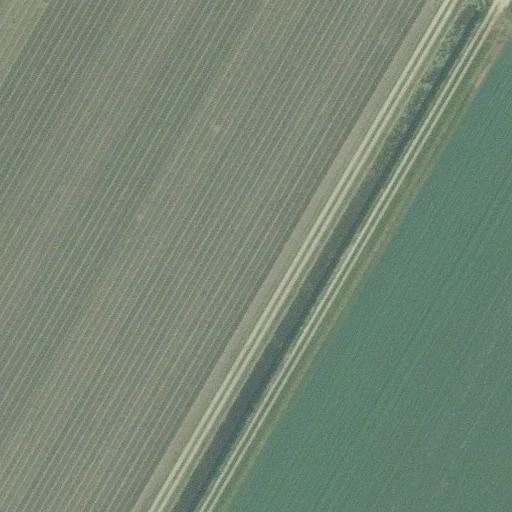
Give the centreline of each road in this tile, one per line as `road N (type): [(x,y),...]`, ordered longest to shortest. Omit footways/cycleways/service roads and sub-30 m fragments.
road 1 (track): [(157,511),(454,0)]
road 2 (track): [(205,511),(500,0)]
